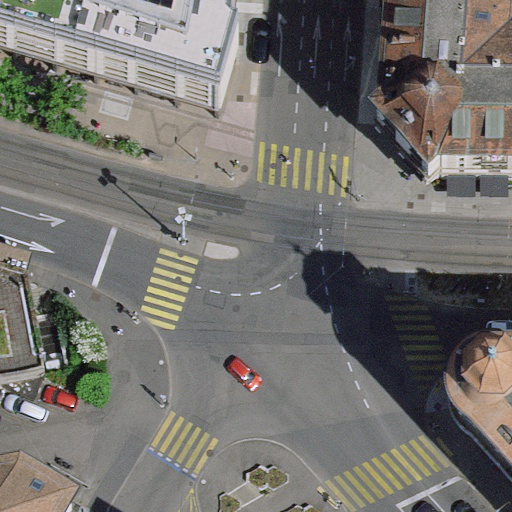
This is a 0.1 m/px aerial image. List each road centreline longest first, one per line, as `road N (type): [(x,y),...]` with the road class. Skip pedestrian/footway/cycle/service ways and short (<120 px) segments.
road 1 (residential): [(0,222),(302,314)]
road 2 (tertiary): [(302,314),(325,0)]
road 3 (residential): [(302,314),(151,511)]
road 4 (tertiary): [(423,511),(388,471),(302,314)]
road 5 (residential): [(302,314),(511,327)]
